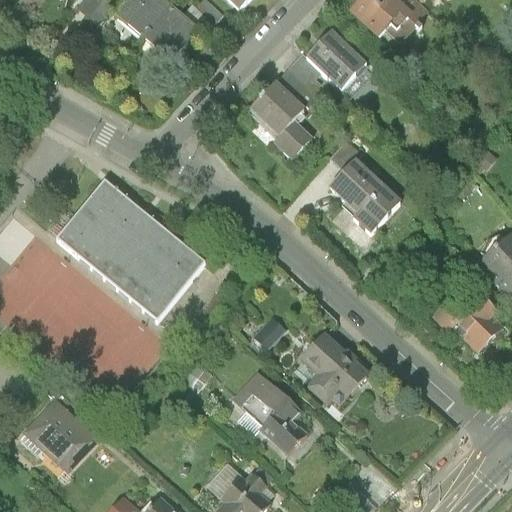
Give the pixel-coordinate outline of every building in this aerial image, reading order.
[(123,7),(114,0),(90,0),(85,7),(108,25),(123,7)] [(136,0),(124,14),(151,37),(179,6),(172,0),(136,0)] [(219,0),(211,0),(205,6),(215,16),(224,24),(234,14),(219,0)] [(237,0),(249,11),(260,0),(237,0)] [(368,0),(357,13),(385,38),(406,16),(414,23),(430,5),(424,0),(368,0)] [(191,16),(179,6),(151,37),(189,71),(198,61),(189,52),(207,31),(205,28),(215,16),(205,6),(202,4),(191,16)] [(331,72),(349,89),(372,64),(339,32),(316,56),(315,57),(331,72)] [(313,52),(284,82),(312,109),(314,111),(329,96),(318,86),(331,72),(315,57),(316,56),(313,52)] [(312,109),(284,82),(260,108),(289,136),(283,142),(301,159),(322,138),(303,119),(312,109)] [(8,147),(0,140),(0,168),(14,152),(8,147)] [(365,160),(371,154),(357,141),(341,158),(354,171),(365,160)] [(410,203),(365,160),(354,171),(339,187),(367,214),(363,219),(380,235),(410,203)] [(118,180),(70,238),(173,323),(221,266),(118,180)] [(511,242),(487,264),(511,292),(511,242)] [(488,296),(460,324),(488,352),(509,331),(497,319),(504,312),(488,296)] [(278,341),(268,332),(256,345),(266,354),(278,341)] [(365,379),(324,342),(304,364),(321,380),(310,392),(327,407),(332,401),(339,408),(365,379)] [(302,418),(258,378),(233,405),(263,433),(260,436),(288,463),(306,442),(292,429),(302,418)] [(101,447),(54,402),(21,437),(68,481),(101,447)] [(266,494),(252,481),(245,489),(242,485),(221,507),(225,511),(224,511),(270,511),(259,502),(266,494)] [(373,511),(374,511),(349,489),(339,501),(350,511),(373,511)]
